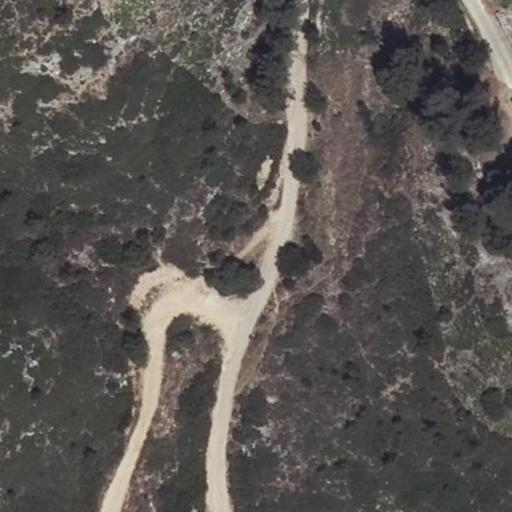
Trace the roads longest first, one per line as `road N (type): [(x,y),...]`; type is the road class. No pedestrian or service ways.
road 1 (track): [(310,0),(286,217),(243,307),(226,394),(215,464),(224,511)]
road 2 (track): [(293,175),(279,216),(171,308),(153,337),(151,382),(111,511)]
